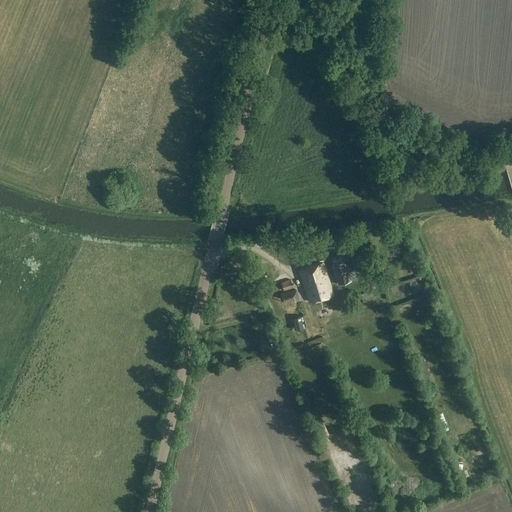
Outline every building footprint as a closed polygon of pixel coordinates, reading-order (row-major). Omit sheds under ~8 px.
[(335,266),(333,267),(338,284),(351,280),(344,259),(343,260),(342,257),(333,259),(335,266)] [(310,302),(332,295),(322,263),(300,270),(310,302)] [(261,294),(273,289),(270,283),(271,282),(265,269),(257,272),(263,286),(259,287),(261,294)] [(284,291),(292,288),(290,280),(281,282),(284,291)] [(406,289),(409,299),(418,296),(414,286),(406,289)] [(298,294),(296,289),(280,294),(282,299),(298,294)] [(363,302),(373,298),(371,290),(360,295),(363,302)] [(300,316),(293,318),(296,330),(303,328),(300,316)] [(315,342),(312,330),(298,332),(300,345),(315,342)] [(322,414),(326,428),(334,425),(331,412),(322,414)]
